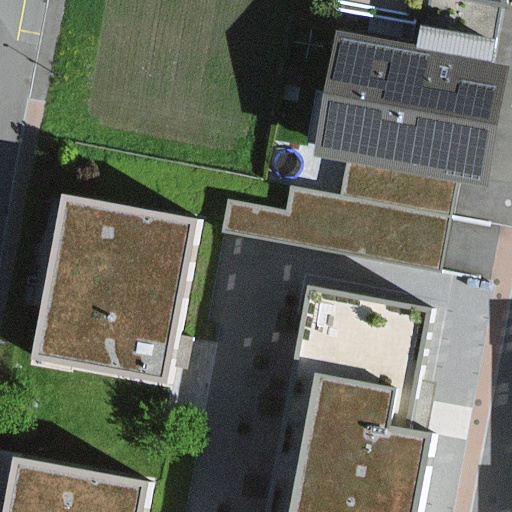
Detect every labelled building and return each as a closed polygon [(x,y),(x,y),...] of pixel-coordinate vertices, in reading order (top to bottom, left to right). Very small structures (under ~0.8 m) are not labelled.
[(509,0),(423,0),(507,16),(509,0)] [(507,45),(327,13),(302,153),(482,185),(507,45)] [(179,351),(201,225),(68,202),(39,365),(172,388),(179,351)] [(433,311),(312,290),(272,511),(426,511),(439,441),(411,436),(415,415),(433,311)] [(151,511),(156,489),(23,465),(14,511),(151,511)]
